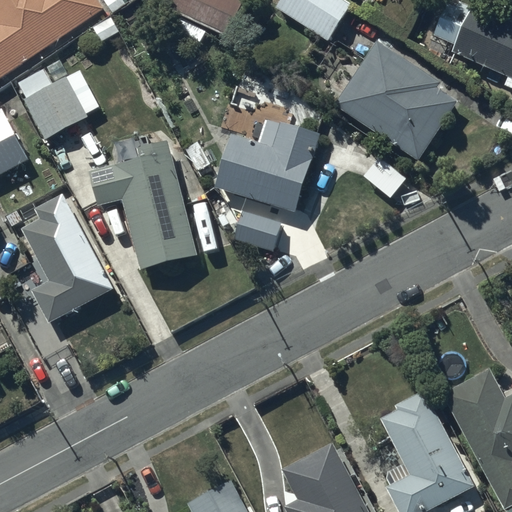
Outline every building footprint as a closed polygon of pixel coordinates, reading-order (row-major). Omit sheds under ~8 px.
[(0,0),(0,81),(107,11),(99,0),(0,0)] [(231,36),(247,0),(177,0),(173,10),(231,36)] [(353,7),(342,0),(284,0),(278,9),(330,43),(353,7)] [(511,23),(475,8),(455,54),(511,78),(508,86),(511,88),(511,23)] [(449,87),(381,42),(338,108),(423,164),(463,103),(446,92),(449,87)] [(56,85),(48,69),(21,84),(29,100),(27,101),(50,143),(89,122),(79,104),(94,96),(87,82),(75,88),(69,78),(56,85)] [(0,178),(32,161),(3,110),(0,112),(0,232),(1,232),(0,229),(0,178)] [(325,135),(286,123),(285,126),(268,121),(261,144),(236,136),(218,191),(299,216),(325,135)] [(200,257),(171,143),(143,150),(146,162),(94,175),(103,208),(126,202),(144,271),(200,257)] [(117,290),(66,196),(38,212),(43,221),(25,231),(53,282),(34,292),(52,325),(117,290)] [(284,229),(245,217),(236,244),(275,257),(284,229)] [(511,398),(509,400),(493,370),(445,396),(508,511),(511,508),(511,398)] [(400,511),(433,511),(479,488),(446,426),(452,423),(444,408),(438,411),(428,392),(398,408),(401,412),(384,421),(407,464),(387,475),(393,487),(389,490),(400,511)] [(371,511),(336,445),(284,472),(300,501),(287,508),(289,511),(371,511)] [(250,511),(234,482),(190,506),(193,511),(250,511)]
